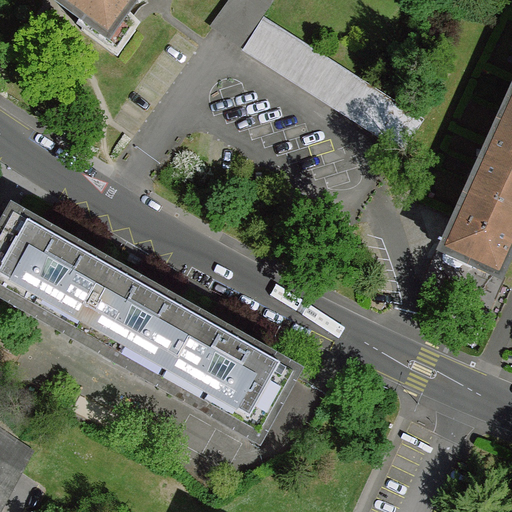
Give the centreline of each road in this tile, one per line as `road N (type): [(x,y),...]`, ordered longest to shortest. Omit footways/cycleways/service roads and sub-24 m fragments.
road 1 (residential): [(473,392),(253,284),(0,132)]
road 2 (residential): [(473,392),(417,511)]
